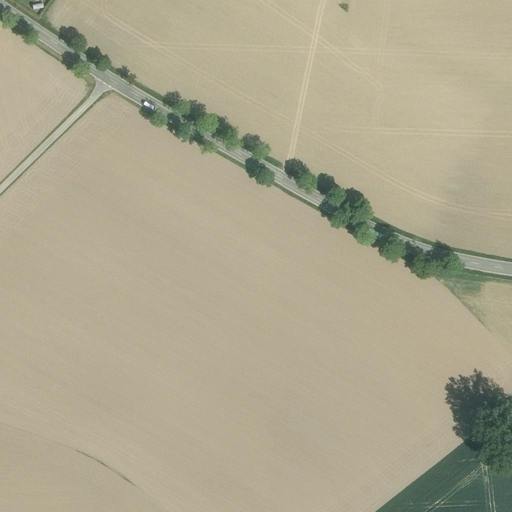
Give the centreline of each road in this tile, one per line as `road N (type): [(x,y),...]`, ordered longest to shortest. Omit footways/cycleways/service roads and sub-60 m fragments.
road 1 (secondary): [(511,268),(433,255),(357,222),(109,79)]
road 2 (unclassified): [(0,189),(109,79)]
road 3 (secondary): [(109,79),(0,5)]
